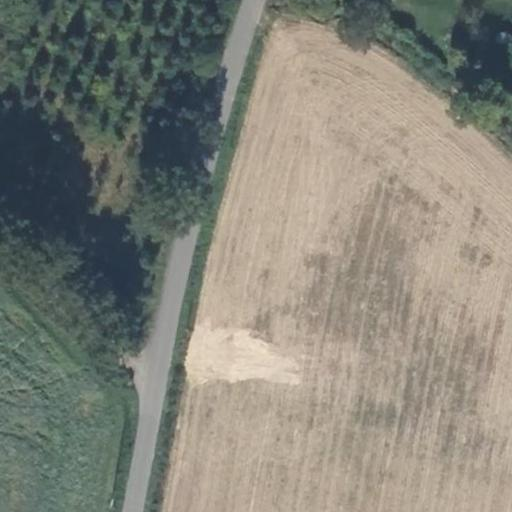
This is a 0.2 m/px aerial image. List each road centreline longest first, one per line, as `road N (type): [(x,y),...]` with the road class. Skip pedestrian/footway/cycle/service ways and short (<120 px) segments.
road 1 (tertiary): [(252,0),(215,112),(131,511)]
road 2 (track): [(159,354),(0,222)]
